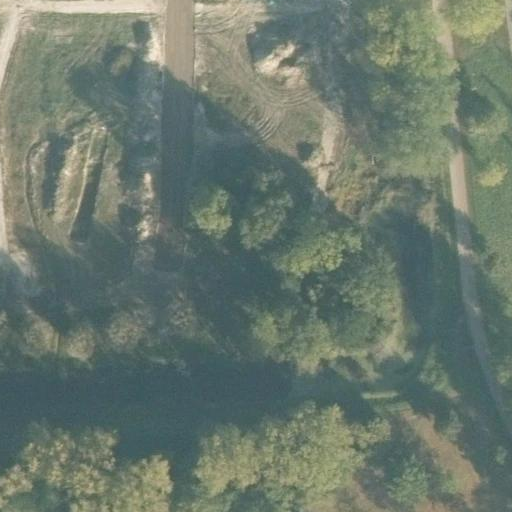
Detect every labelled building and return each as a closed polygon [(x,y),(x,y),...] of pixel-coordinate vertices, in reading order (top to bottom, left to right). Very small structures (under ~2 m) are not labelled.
[(195,22),(193,58),(217,59),(219,23),(195,22)] [(219,23),(217,59),(240,61),(241,24),(219,23)] [(163,24),(137,25),(138,65),(164,64),(163,24)] [(241,24),(240,61),(262,62),(264,25),(241,24)] [(137,25),(112,26),(113,66),(138,65),(137,25)] [(264,25),(262,62),(285,63),(287,26),(264,25)] [(112,26),(86,27),(88,67),(113,66),(112,26)] [(287,26),(285,63),(309,64),(310,28),(287,26)] [(86,27),(61,28),(63,68),(88,67),(86,27)] [(61,28),(35,29),(37,69),(63,68),(61,28)] [(147,80),(139,80),(139,92),(147,92),(147,80)] [(206,80),(206,88),(219,88),(219,81),(206,80)] [(114,81),(105,81),(106,94),(114,93),(114,81)] [(122,81),(114,81),(114,93),(122,93),(122,81)] [(228,81),(228,90),(241,90),(241,81),(228,81)] [(241,81),(241,90),(253,90),(253,81),(241,81)] [(296,82),(285,83),(285,92),(296,91),(296,82)] [(63,83),(55,83),(56,96),(64,95),(63,83)] [(71,83),(63,83),(64,95),(72,95),(71,83)] [(285,83),(274,83),(274,92),(285,92),(285,83)] [(255,134),(255,136),(305,138),(306,99),(280,98),(280,113),(256,111),(255,134)] [(74,103),(38,105),(39,125),(40,143),(89,141),(89,140),(88,117),(74,118),(74,103)] [(198,122),(198,133),(214,133),(214,122),(198,122)] [(120,129),(120,139),(135,139),(135,129),(120,129)] [(198,133),(198,144),(214,144),(214,133),(198,133)] [(252,134),(252,145),(264,145),(263,159),(270,159),(269,175),(275,175),(303,176),(305,138),(255,136),(255,134),(252,134)] [(120,139),(120,149),(135,149),(135,139),(120,139)] [(89,141),(40,143),(41,180),(67,179),(66,165),(80,165),(80,151),(92,151),(92,140),(89,140),(89,141)] [(212,169),(196,170),(196,181),(212,181),(212,169)] [(275,175),(273,214),(277,214),(276,228),(300,229),(303,176),(275,175)] [(67,179),(41,180),(42,218),(92,216),(91,193),(77,193),(76,179),(67,179)] [(137,203),(123,204),(123,215),(138,214),(137,203)] [(92,216),(42,218),(44,256),(77,255),(77,245),(77,241),(93,240),(109,239),(108,220),(92,221),(92,216)] [(132,218),(121,219),(121,234),(133,234),(132,218)] [(209,223),(193,224),(194,236),(210,235),(209,223)] [(260,227),(260,238),(272,238),(271,266),(265,266),(264,282),(297,283),(300,229),(276,228),(260,227)] [(78,263),(44,264),(46,306),(79,305),(95,304),(94,277),(78,277),(78,263)] [(168,285),(166,309),(181,310),(183,286),(168,285)] [(257,291),(256,318),(295,320),(297,293),(257,291)]
